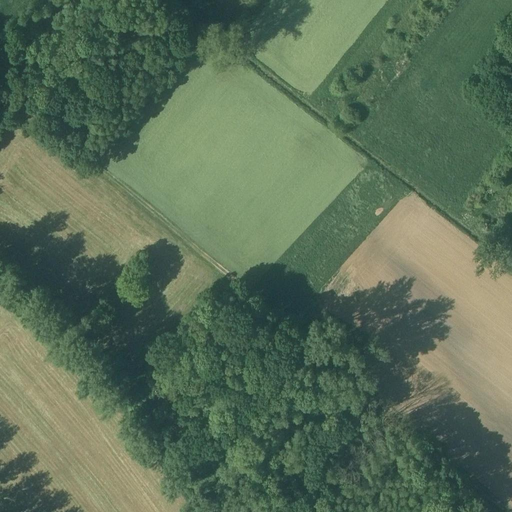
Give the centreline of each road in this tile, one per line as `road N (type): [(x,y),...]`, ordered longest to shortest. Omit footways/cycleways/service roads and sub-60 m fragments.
road 1 (track): [(505,511),(0,82)]
road 2 (track): [(178,511),(0,292)]
